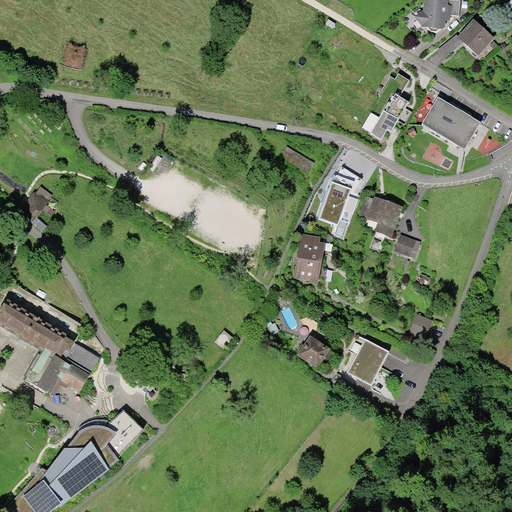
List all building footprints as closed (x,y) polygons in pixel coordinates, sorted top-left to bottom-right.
[(428,0),(424,3),(423,10),(413,17),(423,27),(445,30),(446,21),(451,22),(451,16),(459,16),(461,1),(452,0),(428,0)] [(475,22),(459,38),(477,57),(494,41),(475,22)] [(428,92),(413,117),(475,155),(491,131),(428,92)] [(371,106),(359,123),(384,139),(396,121),(371,106)] [(374,197),(366,219),(376,223),(373,232),(391,239),(403,208),(374,197)] [(327,240),(301,235),(293,278),(319,283),(327,240)] [(415,240),(399,235),(394,252),(410,257),(415,240)] [(73,338),(8,303),(0,317),(0,327),(61,360),(73,338)] [(312,341),(299,358),(318,373),(332,356),(312,341)] [(390,358),(366,345),(349,377),(373,389),(390,358)] [(106,426),(122,400),(88,379),(55,359),(36,390),(52,400),(48,406),(64,415),(71,405),(106,426)] [(19,418),(11,430),(34,445),(42,433),(19,418)] [(39,481),(12,511),(51,511),(109,469),(92,441),(84,446),(66,445),(39,481)]
